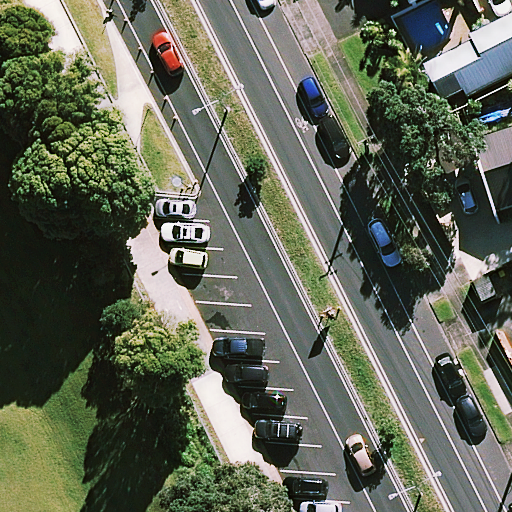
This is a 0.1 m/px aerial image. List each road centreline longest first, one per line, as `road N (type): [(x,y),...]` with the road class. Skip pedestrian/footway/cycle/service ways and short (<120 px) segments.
road 1 (secondary): [(392,511),(133,0)]
road 2 (secondary): [(213,0),(469,511)]
